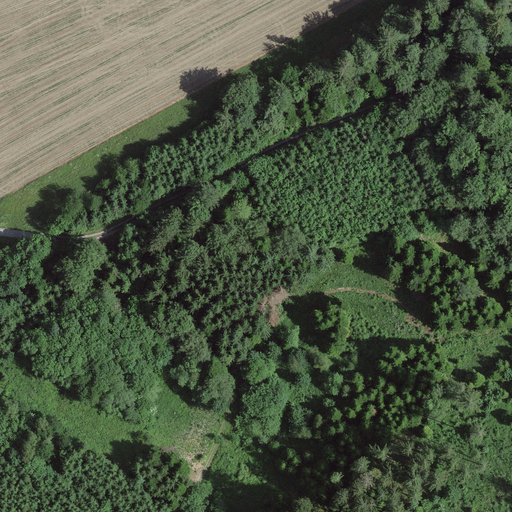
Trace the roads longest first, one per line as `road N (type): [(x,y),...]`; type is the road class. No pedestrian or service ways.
road 1 (track): [(511,36),(90,244)]
road 2 (track): [(90,244),(164,257),(312,247),(511,195)]
road 3 (track): [(392,227),(384,253),(241,362),(221,436),(179,511)]
road 4 (track): [(511,415),(494,408),(397,297),(384,277),(384,253)]
